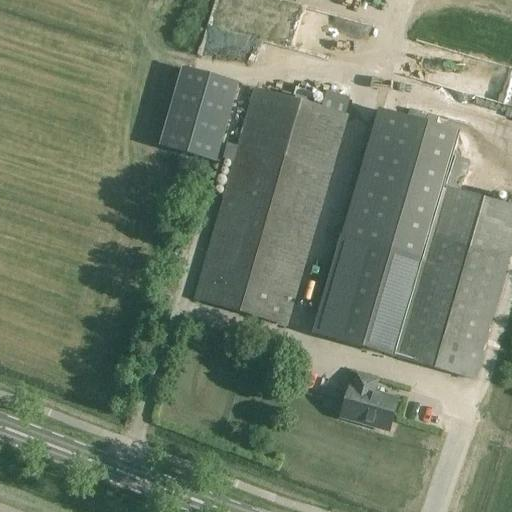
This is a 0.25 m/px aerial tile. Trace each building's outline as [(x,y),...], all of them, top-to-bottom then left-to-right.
[(161,148),(214,164),(236,85),(183,70),(161,148)] [(347,117),(254,90),(194,300),(286,327),(347,117)] [(319,95),(317,95),(316,95),(315,96),(314,97),(314,98),(313,99),(313,101),(313,102),(314,103),(315,104),(316,105),(317,105),(318,105),(319,105),(320,105),(321,104),(322,104),(323,102),(323,100),(323,99),(323,98),(322,97),(322,96),(320,95),(319,95)] [(451,156),(448,172),(462,175),(466,159),(451,156)] [(445,177),(397,163),(378,224),(426,238),(445,177)] [(511,247),(511,207),(445,188),(395,358),(474,380),(511,247)] [(379,380),(357,374),(353,387),(350,386),(341,417),(373,426),(373,428),(388,432),(398,400),(375,393),(379,380)]
